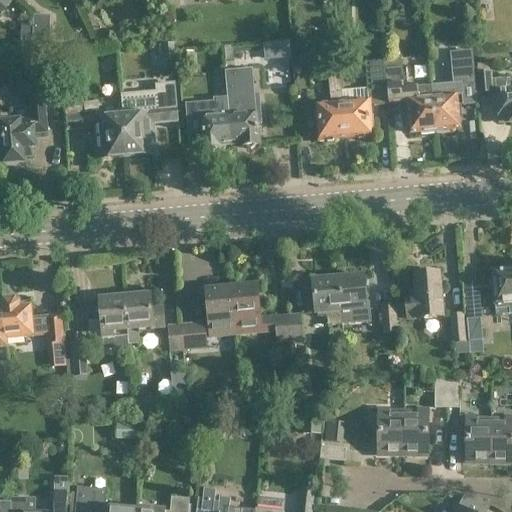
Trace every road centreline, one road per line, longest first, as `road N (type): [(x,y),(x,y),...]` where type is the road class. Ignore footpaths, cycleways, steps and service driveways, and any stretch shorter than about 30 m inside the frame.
road 1 (secondary): [(0,238),(511,191)]
road 2 (residential): [(362,485),(511,488)]
